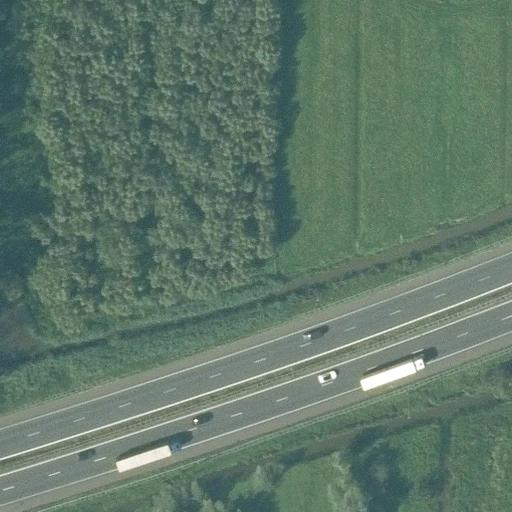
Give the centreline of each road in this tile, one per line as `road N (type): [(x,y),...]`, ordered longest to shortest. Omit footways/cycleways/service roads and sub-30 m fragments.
road 1 (motorway): [(0,489),(511,312)]
road 2 (motorway): [(511,265),(211,375),(0,441)]
